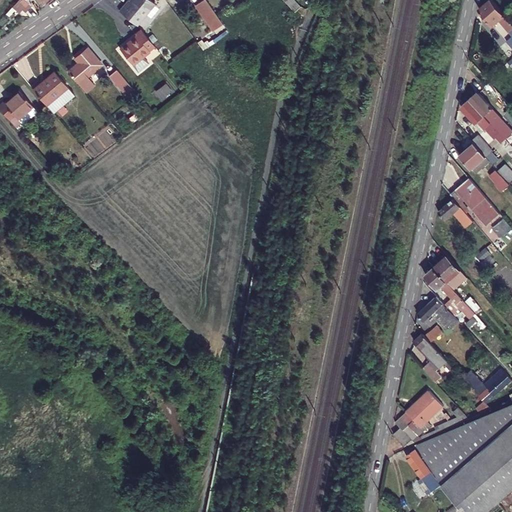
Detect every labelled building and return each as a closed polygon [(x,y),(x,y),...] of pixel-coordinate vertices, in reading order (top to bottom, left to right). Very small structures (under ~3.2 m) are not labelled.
[(18,0),(16,3),(24,13),(30,8),(28,5),(33,0),(42,0),(44,4),(49,0),(18,0)] [(132,16),(140,23),(158,2),(156,0),(128,0),(122,8),(132,16)] [(214,28),(223,21),(220,16),(207,0),(199,0),(196,2),(214,28)] [(296,0),(284,0),(294,10),(301,4),(296,0)] [(511,19),(506,13),(496,1),(495,0),(494,0),(483,10),(498,27),(505,21),(511,29),(511,19)] [(139,35),(122,47),(134,63),(145,54),(157,45),(144,28),(137,33),(139,35)] [(79,64),(68,72),(76,81),(79,84),(86,93),(94,86),(87,77),(102,65),(87,48),(74,59),(79,64)] [(145,54),(134,63),(140,70),(151,62),(145,54)] [(125,96),(132,89),(117,70),(109,76),(125,96)] [(37,83),(29,89),(45,107),(51,115),(72,96),(66,89),(52,74),(40,86),(37,83)] [(470,102),(500,136),(505,132),(496,121),(498,119),(492,113),(494,111),(479,94),(470,102)] [(0,107),(0,117),(14,133),(19,128),(16,124),(31,111),(17,96),(2,110),(0,107)] [(500,136),(470,102),(461,110),(475,126),(478,124),(484,132),(486,130),(495,140),(500,136)] [(511,120),(511,105),(510,104),(503,110),(511,120)] [(473,141),(475,143),(484,154),(490,149),(479,136),(473,141)] [(484,154),(475,143),(469,148),(470,150),(462,157),(473,171),(488,158),(484,154)] [(511,185),(511,186),(498,172),(490,179),(503,194),(504,192),(511,201),(511,185)] [(451,195),(455,199),(465,211),(471,205),(484,220),(493,212),(480,197),(485,194),(470,177),(451,195)] [(468,226),(474,221),(465,211),(455,199),(439,212),(446,221),(456,213),(468,226)] [(500,236),(511,226),(503,216),(492,226),(500,236)] [(461,243),(469,236),(464,230),(460,233),(451,223),(447,226),(461,243)] [(445,286),(458,276),(447,260),(433,270),(445,286)] [(450,301),(442,307),(451,319),(464,310),(460,306),(445,286),(433,270),(427,275),(437,292),(441,288),(450,301)] [(471,298),(460,306),(464,310),(466,312),(476,304),(471,298)] [(442,307),(439,304),(419,319),(424,328),(433,321),(444,336),(449,332),(451,335),(459,330),(451,319),(442,307)] [(431,333),(424,338),(430,348),(445,338),(439,331),(432,335),(431,333)] [(428,365),(419,371),(429,387),(436,382),(431,375),(440,370),(444,368),(430,348),(424,338),(423,337),(414,343),(428,365)] [(450,377),(444,368),(440,370),(447,380),(450,377)] [(463,396),(471,408),(498,385),(488,375),(463,396)] [(401,412),(410,431),(438,418),(430,399),(401,412)] [(511,504),(511,405),(510,406),(485,416),(458,428),(452,430),(476,462),(486,473),(502,495),(510,506),(511,504)] [(411,445),(415,443),(394,419),(392,432),(405,447),(410,443),(411,445)] [(452,430),(438,436),(473,482),(496,511),(503,511),(510,506),(502,495),(486,473),(476,462),(452,430)] [(496,511),(473,482),(438,436),(434,438),(418,445),(448,485),(471,511),(496,511)] [(426,478),(436,491),(443,487),(417,450),(408,456),(424,479),(426,478)]
